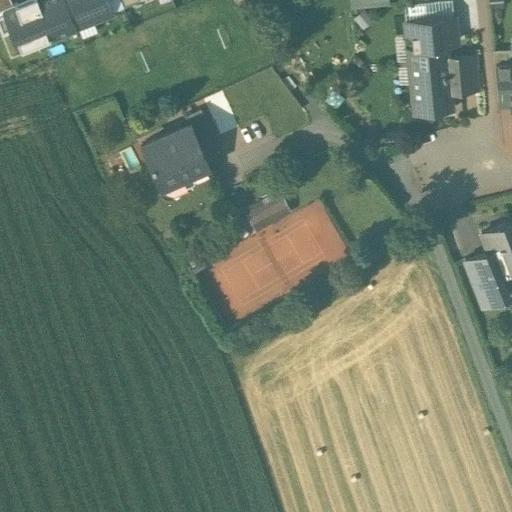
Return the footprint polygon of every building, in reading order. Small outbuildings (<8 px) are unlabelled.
[(0,24),(12,54),(57,36),(42,0),(28,0),(0,11),(0,24)] [(105,0),(42,0),(57,36),(111,15),(105,0)] [(409,60),(445,57),(444,42),(455,41),(452,15),(405,20),(409,60)] [(511,48),(493,48),(496,82),(511,82),(511,61),(511,48)] [(409,60),(397,61),(398,63),(419,61),(420,77),(411,78),(414,110),(450,106),(448,90),(477,88),(473,54),(445,57),(409,60)] [(197,107),(182,114),(185,120),(195,142),(210,135),(197,107)] [(185,120),(140,141),(160,183),(184,172),(185,174),(206,164),(195,142),(185,120)] [(284,187),(247,204),(258,226),(294,209),(284,187)] [(511,218),(480,231),(489,254),(466,262),(482,304),(507,294),(498,273),(511,267),(511,218)]
